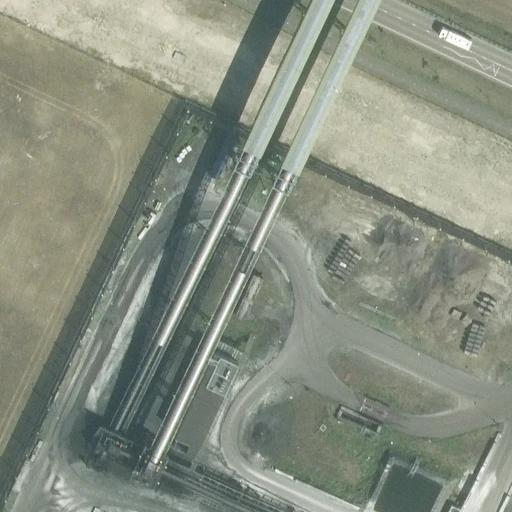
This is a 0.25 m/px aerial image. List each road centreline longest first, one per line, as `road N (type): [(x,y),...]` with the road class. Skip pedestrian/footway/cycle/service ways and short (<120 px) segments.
road 1 (unknown): [(65,403),(139,242),(170,218),(217,213),(281,238),(325,324)]
road 2 (unclassified): [(511,72),(357,0)]
